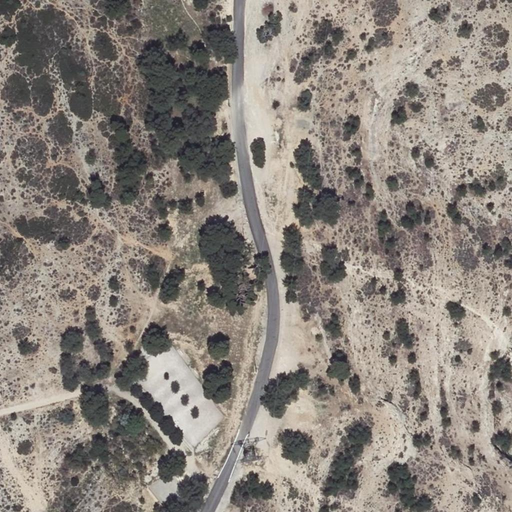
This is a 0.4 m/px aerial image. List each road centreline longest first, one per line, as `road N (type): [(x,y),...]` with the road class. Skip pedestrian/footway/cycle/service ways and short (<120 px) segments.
road 1 (unclassified): [(206,511),(265,375),(273,319),(237,123),(240,0)]
road 2 (track): [(0,410),(96,386),(135,399),(211,503)]
road 3 (unknown): [(267,261),(306,0)]
